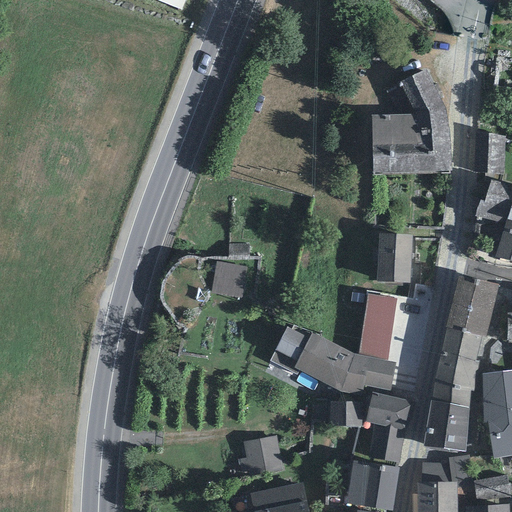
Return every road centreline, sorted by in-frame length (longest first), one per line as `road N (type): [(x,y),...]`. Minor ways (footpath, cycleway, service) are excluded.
road 1 (secondary): [(99,511),(124,313),(239,0)]
road 2 (residential): [(481,0),(452,269)]
road 3 (residential): [(452,269),(402,511)]
